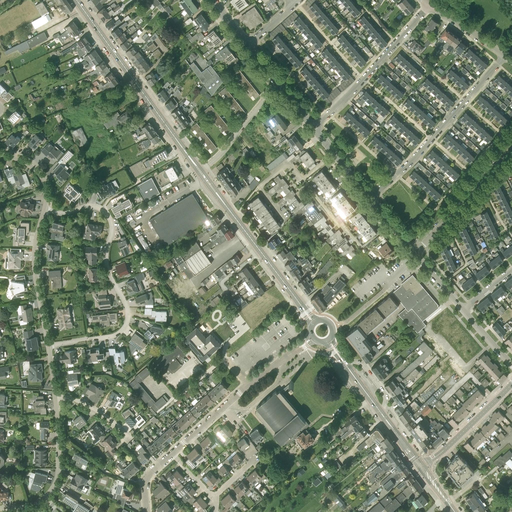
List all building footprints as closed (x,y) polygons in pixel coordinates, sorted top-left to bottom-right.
[(100,0),(92,6),(96,11),(103,5),(102,3),(103,3),(106,0),(100,0)] [(182,0),(180,1),(185,8),(193,2),(191,0),(182,0)] [(245,6),(242,1),(243,0),(231,0),(230,1),(233,5),(234,4),(237,9),(238,9),(240,11),(245,6)] [(267,0),(265,2),(270,10),(277,5),(275,1),(276,0),(267,0)] [(403,9),(410,3),(406,0),(402,0),(399,3),(403,9)] [(42,16),(48,12),(42,1),(36,5),(42,16)] [(64,4),(58,9),(61,13),(64,11),(66,14),(73,9),(68,2),(64,5),(64,4)] [(187,12),(187,11),(190,15),(198,9),(193,2),(185,8),(182,11),(183,12),(182,13),(185,15),(187,12)] [(315,2),(314,3),(312,5),(310,7),(314,11),(319,7),(315,2)] [(352,2),(347,7),(351,11),(356,7),(352,2)] [(97,13),(100,17),(117,6),(115,3),(106,9),(105,7),(97,13)] [(410,3),(403,9),(408,14),(414,9),(410,3)] [(119,4),(117,6),(100,17),(104,22),(111,16),(110,15),(121,7),(119,4)] [(248,24),(260,16),(254,7),(245,14),(245,13),(244,13),(245,14),(241,16),(247,25),(248,24)] [(318,16),(323,12),(319,7),(314,11),(318,16)] [(356,7),(351,11),(355,16),(360,12),(356,7)] [(385,21),(388,18),(387,17),(393,11),(390,8),(382,18),(385,21)] [(322,21),(327,16),(323,12),(318,16),(322,21)] [(35,29),(47,22),(47,21),(51,19),(49,13),(31,22),(35,29)] [(194,19),(198,24),(205,19),(201,14),(194,19)] [(117,15),(105,24),(109,29),(113,26),(114,27),(121,21),(117,15)] [(362,25),(368,20),(363,15),(358,20),(362,25)] [(248,24),(250,28),(259,23),(258,22),(263,19),(260,16),(248,24)] [(299,16),(297,18),(294,20),(294,21),(298,25),(303,21),(299,16)] [(326,25),(331,21),(327,16),(322,21),(326,25)] [(129,19),(126,21),(111,32),(115,37),(127,29),(125,26),(128,24),(127,22),(130,20),(129,19)] [(196,30),(198,33),(209,25),(205,19),(198,24),(200,27),(196,30)] [(430,33),(437,23),(431,19),(425,27),(428,29),(427,31),(430,33)] [(366,29),(371,25),(368,20),(362,25),(366,29)] [(63,37),(66,35),(77,26),(74,21),(64,28),(66,31),(64,32),(61,34),(63,37)] [(303,21),(298,25),(302,30),(307,26),(303,21)] [(330,30),(335,25),(331,21),(326,25),(330,30)] [(335,25),(330,30),(334,34),(339,30),(335,25)] [(370,34),(375,29),(371,25),(366,29),(370,34)] [(77,26),(66,35),(68,38),(69,37),(70,39),(81,31),(77,26)] [(307,26),(302,30),(306,35),(311,30),(307,26)] [(443,38),(445,39),(450,32),(446,28),(437,39),(440,41),(441,40),(443,38)] [(119,43),(127,38),(125,35),(130,32),(128,29),(116,38),(119,43)] [(374,38),(379,34),(375,29),(370,34),(374,38)] [(209,37),(212,40),(218,35),(214,30),(205,37),(203,34),(200,36),(197,39),(199,41),(201,39),(203,42),(209,37)] [(311,30),(306,35),(310,39),(315,35),(311,30)] [(124,49),(131,44),(138,37),(137,36),(138,34),(136,31),(130,36),(120,44),(124,49)] [(44,32),(26,41),(30,47),(35,45),(47,39),(44,32)] [(450,32),(445,39),(447,41),(442,47),(443,48),(439,52),(440,52),(441,54),(445,49),(455,36),(450,32)] [(197,39),(200,36),(198,33),(190,39),(192,42),(197,39)] [(337,38),(341,43),(346,39),(342,34),(337,38)] [(378,43),(383,38),(379,34),(374,38),(378,43)] [(218,35),(212,40),(208,43),(210,46),(212,44),(214,47),(222,40),(218,35)] [(278,35),(277,35),(275,37),(273,39),(277,44),(282,39),(278,35)] [(315,35),(310,39),(314,44),(319,39),(315,35)] [(82,47),(89,42),(85,36),(78,42),(70,48),(67,49),(69,52),(73,51),(77,49),(82,47)] [(455,36),(445,49),(446,49),(448,51),(450,52),(455,46),(460,39),(455,36)] [(383,38),(378,43),(382,48),(388,43),(383,38)] [(282,39),(277,44),(281,48),(286,44),(282,39)] [(319,39),(314,44),(318,48),(323,44),(319,39)] [(346,39),(341,43),(345,48),(350,43),(346,39)] [(427,47),(432,41),(429,39),(424,45),(425,46),(427,47)] [(421,45),(415,40),(411,44),(409,42),(407,44),(415,51),(418,48),(421,51),(423,48),(420,46),(421,45)] [(457,51),(460,54),(463,52),(462,52),(467,47),(461,41),(455,47),(458,50),(457,51)] [(89,42),(82,47),(77,49),(78,52),(80,57),(86,52),(93,47),(89,42)] [(350,43),(345,48),(349,52),(354,48),(350,43)] [(286,44),(281,48),(285,53),(290,49),(286,44)] [(16,46),(5,51),(6,54),(18,49),(16,46)] [(126,51),(130,57),(137,52),(133,46),(126,51)] [(221,61),(225,58),(231,52),(226,46),(219,52),(216,55),(221,61)] [(325,57),(330,53),(326,48),(321,52),(325,57)] [(354,48),(349,52),(353,57),(358,52),(354,48)] [(463,52),(460,54),(464,58),(466,55),(469,58),(474,53),(469,48),(464,53),(463,52)] [(88,54),(89,56),(87,57),(87,59),(89,61),(92,59),(98,54),(95,49),(88,54)] [(290,49),(285,53),(289,58),(294,53),(290,49)] [(139,51),(137,52),(130,57),(133,61),(142,55),(144,54),(140,50),(139,51)] [(231,52),(225,58),(229,63),(227,65),(230,69),(236,65),(234,63),(238,60),(231,52)] [(295,52),(294,53),(289,58),(293,62),(298,58),(297,57),(298,56),(295,52)] [(358,52),(353,57),(357,61),(362,57),(358,52)] [(329,62),(334,57),(330,53),(325,57),(329,62)] [(399,62),(403,57),(399,53),(392,61),(394,63),(396,60),(399,62)] [(474,53),(469,58),(473,62),(478,57),(474,53)] [(92,67),(95,64),(102,59),(98,54),(92,59),(89,61),(87,62),(88,63),(90,65),(91,67),(92,67)] [(142,55),(133,61),(136,65),(145,59),(142,55)] [(333,66),(338,62),(334,57),(329,62),(333,66)] [(362,57),(357,61),(361,66),(367,62),(362,57)] [(404,66),(408,61),(403,57),(399,62),(397,64),(402,68),(404,66)] [(478,57),(473,62),(478,66),(482,61),(478,57)] [(298,58),(293,62),(297,67),(302,63),(298,58)] [(92,67),(95,70),(93,71),(88,73),(90,76),(95,74),(100,71),(106,66),(107,65),(103,60),(102,59),(92,67)] [(145,59),(136,65),(139,70),(148,63),(145,59)] [(408,70),(413,66),(408,61),(404,66),(408,70)] [(482,61),(478,66),(481,68),(478,70),(480,72),(487,65),(482,61)] [(337,71),(342,67),(338,62),(333,66),(337,71)] [(148,63),(139,70),(142,74),(151,67),(148,63)] [(304,76),(309,71),(313,68),(309,64),(300,71),(304,76)] [(201,72),(196,65),(192,68),(212,95),(223,81),(211,65),(207,68),(201,72)] [(106,66),(100,71),(104,76),(110,71),(106,66)] [(413,75),(417,70),(413,66),(408,70),(413,75)] [(446,74),(451,78),(455,73),(453,71),(455,68),(453,66),(446,74)] [(341,76),(346,71),(342,67),(337,71),(341,76)] [(238,77),(240,80),(245,76),(240,70),(233,75),(236,78),(238,77)] [(422,74),(417,70),(413,75),(417,79),(422,74)] [(110,71),(104,76),(106,79),(101,83),(103,86),(115,77),(112,72),(111,72),(110,71)] [(156,73),(154,74),(152,71),(145,77),(151,85),(158,80),(160,78),(159,76),(156,73)] [(313,76),(309,71),(304,76),(308,80),(313,76)] [(351,76),(346,71),(341,76),(346,80),(346,79),(349,78),(351,76)] [(376,79),(381,83),(385,78),(383,75),(385,73),(383,71),(376,79)] [(455,82),(460,77),(455,73),(451,78),(455,82)] [(499,84),(503,79),(498,75),(492,83),(493,84),(496,81),(499,84)] [(245,76),(240,80),(238,81),(241,85),(243,83),(245,86),(250,82),(245,76)] [(313,76),(308,80),(312,85),(317,80),(313,76)] [(103,86),(101,83),(100,83),(101,84),(97,85),(100,88),(102,91),(110,85),(112,87),(114,86),(115,88),(121,85),(119,82),(115,77),(103,86)] [(460,86),(464,81),(460,77),(455,82),(460,86)] [(385,78),(381,83),(385,87),(390,82),(385,78)] [(427,87),(431,82),(427,78),(419,86),(421,87),(422,87),(424,89),(427,87)] [(503,79),(499,84),(503,88),(508,83),(503,79)] [(317,80),(312,85),(316,89),(322,85),(317,80)] [(157,93),(160,97),(165,93),(169,89),(167,87),(170,83),(167,81),(162,87),(163,87),(161,88),(162,90),(157,93)] [(467,83),(464,81),(460,86),(465,90),(471,83),(469,81),(467,83)] [(250,82),(245,86),(243,87),(246,91),(248,89),(250,92),(255,89),(250,82)] [(390,82),(385,87),(390,91),(394,86),(390,82)] [(431,91),(436,86),(431,82),(427,87),(431,91)] [(0,94),(8,101),(13,96),(0,83),(0,94)] [(511,87),(508,83),(503,88),(508,92),(511,87)] [(175,97),(181,93),(179,90),(182,87),(181,85),(173,94),(175,97)] [(322,85),(316,89),(321,94),(326,90),(322,85)] [(165,93),(160,97),(163,101),(170,96),(169,94),(171,92),(174,88),(172,86),(169,89),(165,93)] [(394,86),(390,91),(394,95),(399,90),(394,86)] [(436,95),(440,90),(436,86),(431,91),(436,95)] [(223,94),(226,97),(230,94),(225,87),(219,93),(222,96),(223,94)] [(255,89),(250,92),(248,94),(251,97),(253,96),(255,99),(260,95),(255,89)] [(327,97),(329,95),(330,94),(326,90),(321,94),(325,99),(327,97)] [(399,90),(394,95),(399,99),(404,94),(399,90)] [(440,99),(445,94),(440,90),(436,95),(440,99)] [(360,107),(366,100),(370,95),(366,91),(360,97),(362,99),(360,100),(359,99),(356,101),(358,103),(357,104),(360,107)] [(33,101),(40,98),(39,97),(34,99),(30,93),(29,94),(33,101)] [(476,100),(481,105),(485,99),(482,97),(485,94),(483,93),(476,100)] [(226,97),(224,99),(227,102),(228,100),(231,103),(231,104),(235,100),(230,94),(226,97)] [(445,103),(449,98),(445,94),(440,99),(445,103)] [(375,99),(370,95),(366,100),(370,104),(375,99)] [(404,103),(409,107),(413,102),(410,100),(413,97),(411,96),(404,103)] [(173,107),(177,103),(178,103),(174,97),(165,104),(169,109),(173,107)] [(454,102),(449,98),(445,103),(448,105),(445,108),(447,110),(454,102)] [(375,99),(370,104),(375,108),(379,103),(375,99)] [(485,99),(481,105),(485,109),(490,104),(485,99)] [(231,104),(231,103),(229,105),(232,108),(233,107),(236,110),(240,106),(235,100),(231,104)] [(177,103),(173,107),(175,110),(171,112),(175,118),(182,112),(180,109),(182,107),(183,104),(184,103),(182,101),(178,105),(177,103)] [(413,102),(409,107),(413,111),(418,106),(413,102)] [(490,104),(485,109),(490,113),(494,108),(496,106),(491,102),(490,104)] [(379,103),(375,108),(379,112),(384,107),(379,103)] [(209,112),(211,115),(212,115),(216,111),(211,105),(205,110),(207,113),(209,112)] [(240,106),(236,110),(234,111),(237,114),(238,113),(241,116),(245,112),(240,106)] [(418,106),(413,111),(418,115),(422,110),(418,106)] [(175,118),(179,123),(186,117),(184,114),(185,114),(189,109),(187,107),(183,112),(182,112),(175,118)] [(384,107),(379,112),(384,116),(388,111),(384,107)] [(348,120),(352,115),(355,112),(352,110),(350,108),(343,116),(348,120)] [(494,108),(490,113),(494,117),(499,112),(494,108)] [(130,112),(128,109),(127,110),(126,110),(124,112),(119,116),(114,110),(109,113),(110,114),(102,120),(108,128),(116,122),(119,126),(129,119),(131,121),(133,119),(132,117),(132,116),(129,112),(130,112)] [(285,118),(290,114),(286,109),(281,113),(285,118)] [(13,123),(21,115),(16,110),(8,118),(13,123)] [(422,110),(418,115),(422,119),(427,114),(422,110)] [(217,121),(221,118),(216,111),(212,115),(211,115),(210,116),(212,120),(214,118),(217,121)] [(186,117),(179,123),(183,128),(185,126),(187,129),(192,125),(188,120),(193,114),(191,112),(187,117),(186,117)] [(274,127),(276,125),(282,120),(277,114),(276,115),(274,112),(267,118),(269,120),(274,127)] [(499,112),(494,117),(499,121),(503,116),(499,112)] [(463,119),(465,122),(470,117),(465,113),(458,120),(460,122),(463,119)] [(427,114),(422,119),(427,124),(431,119),(427,114)] [(352,124),(357,119),(352,115),(348,120),(352,124)] [(393,125),(398,120),(393,115),(386,123),(388,125),(391,122),(393,125)] [(503,116),(499,121),(503,125),(508,120),(503,116)] [(470,117),(465,122),(467,124),(466,125),(468,128),(470,126),(474,121),(470,117)] [(222,127),(226,124),(221,118),(217,121),(215,123),(217,126),(219,124),(222,127)] [(431,119),(427,124),(431,128),(438,120),(436,118),(434,121),(431,119)] [(357,128),(361,124),(357,119),(352,124),(357,128)] [(282,120),(276,125),(279,128),(277,130),(280,133),(288,127),(282,120)] [(398,129),(402,124),(398,120),(393,125),(398,129)] [(137,132),(139,135),(140,136),(146,132),(153,127),(149,122),(146,124),(144,121),(140,125),(143,130),(141,132),(140,130),(137,132)] [(474,121),(470,126),(474,130),(479,125),(474,121)] [(197,133),(202,129),(196,123),(190,128),(193,131),(195,130),(197,133)] [(226,124),(222,127),(220,129),(222,132),(224,131),(227,134),(231,130),(226,124)] [(361,133),(366,128),(361,124),(357,128),(361,133)] [(402,133),(407,128),(402,124),(398,129),(402,133)] [(479,125),(474,130),(479,134),(483,129),(479,125)] [(79,146),(88,142),(81,127),(72,131),(79,146)] [(139,135),(137,136),(140,140),(142,139),(142,140),(146,138),(145,137),(148,136),(150,138),(157,132),(153,127),(146,132),(140,136),(139,135)] [(370,132),(366,128),(361,133),(366,137),(370,132)] [(407,137),(411,132),(407,128),(402,133),(407,137)] [(202,139),(207,135),(202,129),(197,133),(195,134),(198,138),(200,136),(202,139)] [(483,129),(479,134),(483,138),(488,133),(483,129)] [(447,142),(452,137),(449,135),(451,132),(449,130),(443,138),(447,142)] [(411,141),(416,136),(411,132),(407,137),(411,141)] [(154,143),(161,138),(158,133),(147,140),(135,145),(145,149),(150,146),(150,143),(152,142),(152,140),(154,143)] [(370,141),(375,145),(380,140),(377,138),(379,135),(377,133),(370,141)] [(488,133),(483,138),(488,142),(493,137),(488,133)] [(15,137),(12,134),(6,141),(9,145),(11,143),(14,146),(21,139),(17,135),(15,137)] [(40,138),(36,134),(28,142),(35,149),(39,145),(41,143),(42,141),(44,144),(47,140),(42,135),(40,138)] [(207,145),(212,142),(207,135),(202,139),(200,141),(203,144),(205,142),(207,145)] [(293,145),(299,140),(294,135),(287,140),(289,143),(290,142),(293,145)] [(274,144),(276,147),(287,139),(284,136),(280,139),(279,139),(274,144)] [(416,136),(411,141),(412,141),(409,143),(412,146),(414,148),(421,140),(416,136)] [(452,146),(456,141),(452,137),(447,142),(452,146)] [(299,140),(293,145),(292,146),(297,151),(303,146),(299,140)] [(380,140),(375,145),(380,149),(384,144),(380,140)] [(456,150),(461,145),(456,141),(452,146),(456,150)] [(217,148),(212,142),(207,145),(205,147),(208,150),(210,148),(213,151),(217,148)] [(54,147),(53,147),(49,143),(41,151),(47,157),(48,157),(51,160),(55,157),(58,160),(63,155),(57,150),(54,148),(55,147),(54,146),(54,147)] [(384,144),(380,149),(384,153),(389,148),(387,146),(388,145),(385,143),(384,144)] [(461,154),(465,149),(461,145),(456,150),(461,154)] [(389,148),(384,153),(389,157),(393,152),(389,148)] [(149,157),(130,167),(136,176),(135,177),(154,166),(153,164),(169,155),(166,149),(150,158),(149,157)] [(465,158),(470,153),(465,149),(461,154),(465,158)] [(65,179),(70,174),(66,170),(69,168),(66,165),(66,163),(74,154),(69,150),(59,161),(60,163),(53,170),(56,172),(54,174),(61,181),(64,178),(65,179)] [(429,157),(432,159),(437,154),(432,150),(425,158),(427,159),(429,157)] [(300,157),(304,161),(311,156),(307,151),(300,157)] [(393,152),(389,157),(393,161),(398,156),(393,152)] [(293,153),(288,157),(286,159),(288,162),(290,161),(295,156),(293,153)] [(475,157),(470,153),(465,158),(470,162),(475,157)] [(295,156),(290,161),(292,163),(297,159),(300,157),(298,154),(295,156)] [(437,154),(432,159),(437,163),(441,158),(437,154)] [(311,156),(304,161),(310,170),(316,165),(313,161),(315,160),(311,156)] [(398,156),(393,161),(398,165),(405,158),(403,156),(400,159),(398,156)] [(441,158),(437,163),(441,167),(446,162),(441,158)] [(446,162),(441,167),(446,171),(450,166),(446,162)] [(176,172),(178,171),(175,166),(173,167),(173,165),(170,167),(169,166),(166,168),(167,169),(137,186),(145,200),(161,191),(159,187),(178,176),(176,172)] [(230,173),(231,171),(227,166),(225,168),(217,174),(221,179),(228,174),(229,173),(230,173)] [(450,166),(446,171),(450,175),(455,170),(450,166)] [(10,172),(9,168),(4,170),(9,182),(11,181),(12,184),(16,183),(17,186),(23,184),(24,187),(30,185),(35,184),(32,175),(27,177),(26,173),(22,175),(21,172),(16,173),(15,170),(10,172)] [(409,175),(414,179),(419,174),(416,172),(418,169),(416,168),(409,175)] [(313,178),(316,182),(325,174),(322,170),(313,178)] [(455,170),(450,175),(455,179),(459,174),(455,170)] [(228,174),(221,179),(225,184),(232,179),(230,176),(230,175),(229,173),(228,174)] [(325,174),(316,182),(319,185),(328,178),(325,174)] [(419,174),(414,179),(419,183),(423,178),(419,174)] [(268,191),(270,193),(275,189),(276,190),(282,185),(286,182),(283,179),(281,180),(278,176),(274,179),(277,183),(268,191)] [(233,178),(232,179),(225,184),(229,189),(236,184),(233,181),(234,180),(233,178)] [(243,178),(236,184),(229,189),(233,195),(248,184),(243,178)] [(252,190),(259,182),(254,178),(249,186),(252,190)] [(328,178),(319,185),(322,188),(331,181),(328,178)] [(423,178),(419,183),(423,187),(428,182),(423,178)] [(331,181),(322,188),(325,192),(334,185),(331,181)] [(291,191),(287,187),(289,185),(286,182),(282,185),(276,190),(275,189),(270,193),(272,195),(277,192),(279,194),(283,190),(286,194),(287,195),(291,191)] [(428,182),(423,187),(428,191),(432,186),(428,182)] [(114,188),(111,183),(105,186),(104,184),(101,186),(102,188),(95,191),(100,200),(107,196),(106,195),(109,194),(113,193),(114,193),(116,192),(117,191),(116,189),(114,188)] [(78,191),(76,190),(76,189),(70,184),(65,189),(66,191),(64,194),(71,200),(72,199),(74,201),(81,194),(78,191)] [(334,185),(325,192),(328,196),(329,197),(336,191),(335,190),(337,189),(334,185)] [(493,188),(496,194),(502,191),(499,185),(493,188)] [(432,186),(428,191),(432,195),(437,191),(432,186)] [(287,195),(286,194),(282,198),(284,200),(279,204),(281,207),(286,203),(285,202),(287,200),(290,204),(297,199),(294,195),(295,193),(292,190),(291,191),(287,195)] [(332,198),(335,202),(344,194),(341,190),(332,198)] [(117,216),(135,206),(126,191),(116,197),(111,200),(114,206),(112,207),(117,216)] [(437,191),(432,195),(437,200),(441,195),(437,191)] [(502,191),(496,194),(499,200),(505,197),(502,191)] [(166,246),(209,219),(193,193),(149,220),(166,246)] [(344,194),(335,202),(337,205),(346,198),(344,194)] [(249,203),(252,207),(261,200),(258,196),(249,203)] [(505,197),(499,200),(502,206),(507,203),(505,197)] [(346,198),(337,205),(340,209),(349,201),(346,198)] [(32,212),(33,210),(34,207),(34,205),(32,204),(30,199),(21,202),(19,210),(22,210),(22,214),(28,216),(28,213),(28,212),(32,212)] [(301,208),(305,205),(302,202),(300,203),(297,199),(290,204),(294,208),(292,210),(295,214),(298,211),(301,208)] [(261,200),(252,207),(255,211),(264,204),(261,200)] [(310,214),(316,210),(312,205),(314,204),(311,200),(305,205),(301,208),(298,211),(295,214),(290,217),(293,220),(297,217),(298,218),(304,213),(307,210),(310,214)] [(349,201),(340,209),(343,212),(352,205),(349,201)] [(507,203),(502,206),(504,212),(510,209),(507,203)] [(264,204),(255,211),(257,214),(267,207),(264,204)] [(352,205),(343,212),(346,216),(355,209),(352,205)] [(267,207),(257,214),(255,216),(258,220),(260,218),(269,211),(267,207)] [(316,210),(310,214),(313,218),(311,221),(314,224),(324,216),(321,213),(319,214),(316,210)] [(269,211),(260,218),(263,222),(272,215),(269,211)] [(350,218),(353,222),(362,214),(359,211),(350,218)] [(481,214),(483,220),(490,217),(487,211),(481,214)] [(211,228),(219,222),(221,220),(217,214),(209,220),(211,223),(209,225),(211,228)] [(362,214),(353,222),(356,225),(365,218),(362,214)] [(272,215),(263,222),(265,225),(268,224),(275,218),(272,215)] [(324,216),(314,224),(317,227),(321,224),(324,228),(324,229),(329,225),(328,225),(325,221),(327,219),(324,216)] [(490,217),(483,220),(486,226),(492,223),(490,217)] [(268,224),(265,225),(268,229),(278,222),(275,218),(268,224)] [(365,218),(356,225),(359,229),(368,221),(365,218)] [(368,221),(359,229),(362,232),(371,225),(368,221)] [(29,232),(30,223),(21,222),(21,227),(18,227),(18,230),(16,230),(16,240),(17,240),(17,241),(15,241),(15,246),(19,246),(19,242),(25,242),(25,235),(28,235),(28,232),(29,232)] [(59,223),(54,222),(51,231),(52,231),(51,238),(63,241),(64,237),(60,236),(61,231),(62,231),(64,224),(62,224),(62,223),(59,223)] [(278,222),(268,229),(271,233),(280,226),(278,222)] [(492,223),(486,226),(489,232),(495,229),(492,223)] [(100,235),(102,226),(88,224),(86,238),(95,239),(95,234),(100,235)] [(213,240),(216,239),(229,229),(225,224),(217,229),(219,231),(211,237),(213,240)] [(324,229),(324,228),(320,231),(323,235),(327,232),(331,236),(335,233),(331,228),(333,227),(330,224),(328,225),(329,225),(324,229)] [(371,225),(362,232),(365,236),(374,229),(371,225)] [(229,229),(216,239),(213,240),(212,241),(214,244),(216,246),(219,244),(228,238),(235,233),(231,228),(229,229)] [(459,231),(462,237),(468,234),(465,228),(459,231)] [(344,239),(343,238),(340,234),(342,233),(339,229),(335,233),(331,236),(326,240),(329,243),(334,239),(337,244),(340,242),(344,239)] [(374,229),(365,236),(368,240),(377,232),(374,229)] [(495,229),(489,232),(491,235),(487,237),(489,240),(498,235),(495,229)] [(198,240),(208,233),(206,230),(202,233),(201,232),(196,236),(198,240)] [(266,240),(273,248),(284,239),(278,231),(266,240)] [(320,240),(313,232),(307,237),(309,240),(312,237),(316,242),(320,240)] [(468,234),(462,237),(465,243),(471,240),(468,234)] [(123,256),(129,254),(126,246),(128,245),(125,236),(121,238),(122,241),(120,241),(120,242),(118,243),(123,256)] [(350,247),(350,246),(346,242),(348,241),(345,237),(343,238),(344,239),(340,242),(337,244),(333,247),(335,251),(340,247),(343,251),(346,249),(346,250),(350,247)] [(471,240),(465,243),(468,249),(474,246),(471,240)] [(185,261),(201,249),(196,241),(179,253),(185,261)] [(212,241),(201,249),(185,261),(179,265),(183,270),(189,279),(195,275),(212,263),(205,253),(211,249),(210,248),(213,246),(213,245),(214,244),(212,241)] [(385,257),(393,251),(387,243),(379,249),(385,257)] [(58,260),(59,251),(59,245),(47,244),(46,254),(49,254),(48,259),(58,260)] [(439,247),(442,253),(448,250),(445,244),(439,247)] [(477,244),(474,246),(468,249),(471,255),(480,250),(479,246),(478,247),(477,244)] [(351,245),(350,246),(350,247),(346,250),(346,249),(343,251),(341,253),(339,255),(342,258),(344,256),(344,257),(347,255),(350,259),(356,254),(353,250),(354,248),(351,245)] [(97,255),(97,251),(97,247),(86,247),(86,252),(88,252),(88,259),(91,259),(91,263),(97,263),(97,255)] [(287,256),(289,258),(294,255),(290,250),(288,252),(285,248),(277,254),(281,260),(287,256)] [(511,253),(507,248),(504,251),(502,248),(500,250),(506,258),(511,253)] [(448,250),(442,253),(445,259),(451,256),(448,250)] [(22,259),(22,252),(9,252),(9,258),(9,262),(6,262),(6,268),(20,268),(20,267),(21,267),(21,263),(20,263),(20,262),(19,262),(19,259),(22,259)] [(497,257),(494,259),(498,264),(503,260),(497,252),(495,254),(497,257)] [(237,254),(227,262),(214,272),(219,278),(217,279),(219,282),(227,275),(222,268),(225,265),(228,269),(230,267),(241,260),(237,254)] [(294,255),(289,258),(291,261),(285,265),(288,270),(289,269),(302,260),(301,258),(300,259),(299,258),(295,261),(293,259),(295,257),(294,255)] [(293,276),(306,266),(309,265),(308,264),(310,263),(306,256),(302,260),(289,269),(291,271),(290,271),(293,276)] [(451,256),(445,259),(447,265),(453,262),(451,256)] [(311,281),(302,288),(306,293),(313,288),(311,285),(319,280),(324,275),(328,271),(327,270),(333,263),(329,259),(321,269),(318,273),(319,275),(317,277),(311,281)] [(498,264),(494,259),(491,262),(489,259),(486,260),(493,269),(498,264)] [(128,270),(125,262),(116,266),(120,277),(126,274),(127,277),(131,275),(128,270)] [(453,262),(447,265),(450,271),(460,267),(459,264),(455,266),(453,262)] [(480,270),(485,275),(490,271),(483,263),(481,265),(484,267),(480,270)] [(308,269),(306,266),(293,276),(297,281),(301,277),(301,276),(302,275),(302,274),(304,273),(304,272),(306,270),(308,269)] [(239,272),(242,276),(249,271),(246,267),(239,272)] [(98,280),(98,269),(89,269),(89,274),(88,274),(88,277),(89,277),(89,280),(98,280)] [(52,289),(62,289),(61,270),(49,271),(49,277),(52,281),(52,289)] [(485,275),(480,270),(477,273),(475,270),(473,271),(479,279),(485,275)] [(249,271),(242,276),(245,280),(252,275),(249,271)] [(470,278),(467,281),(471,286),(476,282),(470,274),(468,275),(470,278)] [(26,282),(25,275),(17,277),(16,277),(16,278),(15,281),(12,281),(13,288),(10,289),(11,290),(10,290),(12,295),(13,294),(15,293),(16,296),(17,297),(18,297),(25,295),(25,293),(28,293),(27,288),(25,288),(24,283),(26,282)] [(252,275),(245,280),(248,285),(255,279),(252,275)] [(298,282),(302,288),(311,281),(309,279),(310,278),(307,275),(298,282)] [(319,293),(311,299),(320,312),(327,307),(346,284),(343,281),(345,279),(342,276),(332,288),(328,284),(323,289),(321,293),(320,294),(319,293)] [(412,276),(402,285),(407,290),(409,288),(415,295),(423,288),(412,276)] [(471,286),(467,281),(465,278),(461,281),(459,282),(466,290),(471,286)] [(255,279),(248,285),(251,289),(258,283),(255,279)] [(137,286),(134,280),(127,282),(129,286),(128,287),(127,288),(129,295),(138,291),(138,292),(142,291),(139,285),(137,286)] [(258,283),(251,289),(255,293),(261,288),(258,283)] [(407,290),(402,285),(393,292),(406,308),(408,311),(411,308),(428,294),(423,288),(415,295),(409,288),(407,290)] [(203,286),(198,289),(202,294),(205,293),(207,291),(203,286)] [(501,286),(496,290),(500,295),(504,293),(506,296),(508,294),(501,286)] [(261,288),(255,293),(258,297),(265,292),(261,288)] [(110,296),(107,297),(107,289),(98,290),(98,296),(99,296),(100,300),(99,300),(99,303),(100,303),(100,307),(100,308),(111,307),(110,296)] [(500,295),(496,290),(491,294),(497,302),(500,301),(497,298),(500,295)] [(147,298),(146,294),(136,298),(139,304),(145,301),(146,304),(153,304),(153,301),(152,298),(149,297),(147,298)] [(398,315),(399,315),(401,317),(411,328),(412,327),(418,333),(422,329),(426,325),(423,321),(439,307),(428,294),(411,308),(408,311),(406,308),(398,315)] [(370,347),(371,346),(362,335),(364,334),(366,334),(367,334),(366,332),(384,317),(398,305),(390,295),(357,323),(359,325),(346,335),(361,354),(370,347)] [(214,306),(221,300),(218,296),(210,301),(214,306)] [(488,297),(482,301),(487,306),(490,304),(492,307),(494,305),(488,297)] [(245,300),(240,304),(243,308),(248,304),(245,300)] [(487,306),(482,301),(477,305),(484,313),(486,312),(484,309),(487,306)] [(27,308),(26,304),(17,306),(19,314),(23,314),(24,320),(20,320),(21,325),(29,323),(29,320),(32,319),(31,313),(31,312),(31,308),(27,308)] [(61,329),(72,327),(69,307),(57,309),(61,329)] [(165,320),(166,316),(166,315),(165,311),(152,310),(152,308),(145,308),(145,314),(151,314),(151,317),(156,317),(156,320),(165,320)] [(110,326),(110,321),(118,320),(117,313),(92,315),(92,322),(100,321),(100,323),(104,323),(104,327),(106,326),(110,326)] [(497,331),(502,327),(499,324),(502,321),(500,319),(492,326),(497,331)] [(507,322),(502,327),(497,331),(501,336),(511,327),(507,322)] [(160,334),(166,329),(153,325),(149,329),(149,328),(148,328),(149,329),(144,334),(146,333),(150,338),(154,334),(155,335),(156,333),(160,334)] [(196,327),(183,338),(188,344),(189,344),(198,354),(198,355),(203,361),(207,356),(208,357),(212,353),(221,345),(211,333),(206,338),(196,327)] [(33,337),(32,330),(24,331),(25,337),(26,337),(29,350),(38,348),(37,341),(38,341),(39,340),(38,337),(37,337),(36,337),(33,337)] [(142,334),(137,330),(135,333),(135,332),(132,336),(133,337),(133,338),(129,344),(132,355),(131,352),(136,347),(141,351),(146,344),(142,341),(144,339),(140,336),(142,334)] [(427,333),(424,336),(438,351),(441,348),(427,333)] [(385,385),(389,391),(396,387),(400,383),(401,381),(415,368),(428,357),(433,350),(424,341),(418,347),(423,352),(411,364),(398,375),(385,385)] [(169,369),(172,373),(184,363),(181,359),(186,355),(177,344),(154,363),(163,374),(169,369)] [(373,344),(371,346),(370,347),(361,354),(366,361),(377,353),(379,351),(373,344)] [(116,351),(115,347),(109,348),(110,355),(114,354),(115,362),(126,361),(124,350),(116,351)] [(100,350),(99,348),(91,349),(87,350),(89,363),(93,362),(98,361),(97,359),(105,358),(103,350),(100,350)] [(75,361),(74,350),(66,352),(67,354),(60,355),(61,362),(68,361),(68,362),(75,361)] [(482,364),(489,357),(487,355),(486,356),(484,354),(478,360),(482,364)] [(485,368),(491,362),(489,360),(491,359),(489,357),(482,364),(485,368)] [(372,368),(376,373),(387,365),(385,363),(386,363),(386,362),(387,362),(387,361),(387,360),(387,359),(386,359),(386,358),(385,358),(384,358),(383,358),(381,360),(382,360),(372,368)] [(489,371),(496,365),(494,362),(493,364),(491,362),(485,368),(489,371)] [(42,380),(42,373),(42,372),(42,369),(42,363),(30,365),(30,370),(28,370),(30,380),(33,380),(33,381),(42,380)] [(387,365),(376,373),(380,379),(391,371),(387,365)] [(493,375),(499,370),(497,368),(498,367),(496,365),(489,371),(493,375)] [(0,378),(6,377),(6,374),(10,373),(9,366),(2,367),(2,370),(0,370),(0,378)] [(155,402),(139,383),(151,372),(147,367),(134,377),(135,379),(130,383),(150,407),(151,406),(156,411),(169,400),(164,394),(155,402)] [(396,387),(389,391),(392,395),(400,390),(403,388),(419,372),(415,368),(401,381),(400,383),(396,387)] [(73,385),(73,384),(78,383),(77,374),(81,373),(80,369),(73,370),(74,373),(68,374),(68,378),(67,380),(69,381),(69,385),(70,385),(70,386),(69,386),(70,388),(70,389),(71,390),(72,390),(73,390),(74,389),(74,388),(74,385),(73,385)] [(497,379),(504,373),(501,370),(500,371),(499,370),(493,375),(497,379)] [(507,377),(504,373),(497,379),(501,383),(507,377)] [(209,377),(213,381),(216,385),(223,393),(228,388),(221,381),(219,383),(211,375),(209,377)] [(95,386),(91,384),(87,392),(91,394),(90,397),(97,401),(103,390),(95,386)] [(223,393),(216,385),(214,386),(215,387),(212,389),(219,396),(223,393)] [(410,430),(418,422),(432,408),(430,407),(437,400),(436,399),(445,391),(441,386),(418,408),(404,422),(410,430)] [(400,390),(392,395),(396,401),(407,391),(407,390),(405,388),(404,388),(403,388),(400,390)] [(219,396),(212,389),(210,391),(209,391),(207,393),(214,400),(219,396)] [(478,389),(474,393),(481,400),(483,398),(482,397),(484,395),(478,389)] [(270,396),(262,403),(256,407),(258,409),(258,410),(255,412),(274,433),(274,434),(281,442),(284,440),(287,444),(290,442),(297,436),(298,435),(304,430),(307,428),(303,423),(306,421),(299,412),(298,413),(298,412),(282,393),(280,391),(278,393),(277,393),(276,391),(270,396)] [(407,391),(396,401),(400,405),(406,399),(405,397),(409,393),(407,391)] [(118,402),(117,401),(116,398),(118,395),(113,392),(104,404),(109,407),(111,405),(114,407),(115,405),(116,406),(115,406),(120,409),(123,403),(119,401),(118,402)] [(214,400),(207,393),(205,395),(206,396),(203,397),(210,405),(214,400)] [(481,400),(474,393),(470,396),(476,403),(478,401),(479,402),(481,400)] [(43,399),(43,396),(43,395),(37,396),(38,398),(36,398),(36,400),(35,400),(36,402),(33,403),(34,410),(35,410),(35,413),(42,412),(41,408),(45,408),(44,403),(45,403),(45,399),(43,399)] [(476,403),(470,396),(466,400),(473,407),(475,405),(474,404),(476,403)] [(210,405),(203,397),(201,400),(200,399),(198,401),(205,409),(210,405)] [(406,399),(400,405),(395,409),(399,415),(406,408),(404,407),(411,401),(408,398),(406,399)] [(406,408),(399,415),(404,422),(418,408),(416,406),(418,405),(414,400),(406,408)] [(439,409),(443,405),(439,400),(434,404),(439,409)] [(473,407),(466,400),(462,404),(469,411),(468,410),(470,408),(471,409),(473,407)] [(198,401),(196,403),(194,405),(201,412),(205,409),(198,401)] [(469,411),(462,404),(463,405),(459,408),(466,416),(468,414),(467,413),(469,411)] [(201,412),(194,405),(192,407),(191,407),(189,409),(196,417),(201,412)] [(196,417),(189,409),(187,407),(185,408),(184,408),(187,411),(187,412),(185,414),(192,421),(196,417)] [(466,416),(459,408),(455,412),(461,418),(463,417),(464,418),(466,416)] [(133,420),(132,418),(134,415),(132,412),(129,409),(122,413),(126,419),(125,420),(127,422),(132,427),(136,423),(139,427),(146,421),(140,414),(137,417),(133,420)] [(493,413),(500,420),(504,416),(499,410),(497,412),(496,411),(493,413)] [(461,418),(455,412),(452,416),(458,423),(460,421),(459,420),(461,418)] [(491,418),(497,424),(500,420),(493,413),(491,415),(493,416),(490,418),(491,419),(491,418)] [(73,420),(79,428),(87,421),(81,414),(73,420)] [(192,421),(185,414),(183,416),(182,415),(180,417),(187,425),(192,421)] [(346,431),(359,421),(354,414),(345,422),(346,423),(340,427),(339,426),(333,430),(336,434),(334,435),(337,438),(341,436),(346,431)] [(458,423),(452,416),(451,416),(452,417),(448,421),(454,427),(458,423)] [(49,429),(49,417),(43,417),(43,422),(41,422),(37,422),(37,423),(36,428),(37,429),(41,429),(41,438),(48,438),(48,429),(49,429)] [(187,425),(180,417),(178,419),(179,420),(176,422),(183,429),(187,425)] [(488,423),(494,429),(498,426),(497,424),(491,418),(491,419),(489,420),(490,422),(488,423)] [(183,429),(176,422),(175,420),(170,424),(171,425),(178,433),(183,429)] [(359,421),(346,431),(341,436),(343,438),(353,431),(353,430),(352,429),(353,428),(355,431),(363,426),(359,421)] [(440,434),(444,438),(450,433),(443,427),(439,430),(437,428),(438,427),(432,421),(430,424),(440,434)] [(419,441),(427,435),(428,434),(418,422),(410,430),(414,436),(419,441)] [(483,426),(490,433),(494,429),(488,423),(486,425),(485,424),(483,426)] [(104,432),(102,429),(100,427),(99,427),(96,424),(87,432),(91,437),(92,437),(93,436),(96,439),(98,436),(101,439),(106,435),(103,432),(104,432)] [(219,431),(222,435),(229,428),(226,424),(221,428),(219,426),(214,430),(217,433),(219,431)] [(178,433),(171,425),(169,427),(170,428),(167,430),(174,437),(178,433)] [(481,431),(486,437),(490,433),(483,426),(481,428),(482,429),(481,431)] [(359,438),(367,432),(363,427),(355,433),(357,436),(357,435),(359,438)] [(229,428),(222,435),(226,439),(224,441),(226,443),(231,439),(229,436),(233,433),(229,428)] [(258,444),(262,441),(260,439),(264,436),(257,428),(250,433),(256,442),(256,441),(258,444)] [(375,441),(376,440),(378,439),(377,438),(383,434),(378,428),(376,428),(370,433),(371,435),(356,448),(359,451),(364,446),(366,444),(368,447),(375,441)] [(298,435),(297,436),(299,439),(297,441),(302,448),(304,446),(305,447),(315,439),(314,438),(315,438),(315,436),(314,435),(312,434),(312,435),(310,432),(309,432),(307,429),(304,431),(303,431),(298,435)] [(174,437),(167,430),(165,432),(165,431),(162,433),(169,441),(174,437)] [(444,438),(440,434),(439,435),(435,431),(433,433),(437,438),(435,440),(438,443),(444,438)] [(476,433),(483,441),(486,437),(481,431),(479,433),(478,431),(476,433)] [(169,441),(162,433),(160,435),(161,436),(159,438),(165,445),(169,441)] [(437,438),(433,433),(429,437),(430,439),(422,446),(427,452),(429,452),(436,446),(438,443),(435,440),(437,438)] [(473,438),(479,444),(483,441),(476,433),(473,435),(475,437),(473,438)] [(373,449),(378,445),(380,448),(391,440),(387,435),(385,437),(378,442),(377,443),(372,447),(373,449)] [(430,439),(429,437),(427,435),(419,441),(422,446),(430,439)] [(117,444),(113,439),(110,436),(105,440),(104,439),(104,440),(103,441),(101,443),(103,446),(105,445),(109,450),(106,453),(108,455),(107,456),(108,457),(109,456),(110,458),(117,452),(116,452),(112,448),(117,444)] [(203,438),(211,447),(215,443),(216,445),(219,443),(215,438),(212,440),(208,436),(206,438),(205,437),(203,438)] [(165,445),(159,438),(156,440),(156,439),(153,441),(154,442),(160,449),(165,445)] [(201,449),(206,454),(208,452),(206,450),(211,447),(203,438),(201,440),(202,441),(200,443),(204,447),(201,449)] [(249,444),(244,438),(237,443),(246,454),(245,455),(248,459),(258,451),(251,442),(249,444)] [(468,441),(475,448),(479,444),(473,438),(471,440),(470,439),(468,441)] [(160,449),(154,442),(151,445),(145,439),(142,441),(154,455),(160,449)] [(387,451),(392,447),(395,445),(391,440),(380,448),(381,450),(385,447),(387,451)] [(475,448),(468,441),(464,445),(470,451),(474,447),(474,448),(475,448)] [(144,463),(149,459),(147,456),(149,454),(142,446),(138,450),(140,453),(138,456),(144,463)] [(200,461),(204,457),(204,456),(206,454),(201,449),(199,452),(195,447),(191,451),(200,461)] [(373,478),(381,471),(387,466),(399,456),(392,447),(387,451),(385,453),(390,460),(387,462),(387,461),(386,462),(385,461),(365,478),(368,482),(373,478)] [(237,453),(233,456),(239,464),(243,460),(239,456),(242,454),(237,449),(235,451),(237,453)] [(36,464),(46,464),(46,450),(36,450),(36,464)] [(511,452),(509,450),(502,457),(500,455),(493,462),(497,466),(497,465),(499,467),(497,469),(499,471),(504,467),(503,466),(506,463),(511,468),(511,452)] [(200,461),(191,451),(187,455),(189,458),(186,461),(193,468),(200,461)] [(82,456),(75,452),(73,457),(78,460),(75,464),(81,467),(83,463),(86,464),(89,460),(86,458),(87,457),(87,456),(84,454),(83,454),(83,455),(82,456)] [(465,479),(474,470),(458,454),(453,458),(454,458),(449,462),(449,463),(445,467),(451,472),(450,473),(455,478),(454,479),(459,484),(465,479)] [(239,464),(233,456),(228,460),(227,458),(225,460),(229,465),(231,463),(235,468),(239,464)] [(381,471),(373,478),(375,480),(391,466),(393,464),(394,466),(401,459),(399,456),(387,466),(381,471)] [(134,473),(126,463),(125,462),(123,460),(116,465),(123,473),(124,472),(129,477),(134,473)] [(229,465),(225,460),(222,463),(224,465),(219,469),(226,476),(230,472),(226,467),(229,465)] [(383,485),(406,465),(402,460),(395,465),(398,469),(397,470),(396,469),(389,475),(381,482),(383,485)] [(126,463),(134,473),(140,468),(133,461),(130,463),(129,461),(126,463)] [(343,468),(337,461),(331,465),(337,473),(343,468)] [(410,471),(406,465),(383,485),(388,490),(395,484),(393,481),(405,472),(406,474),(410,471)] [(206,481),(213,475),(210,471),(212,469),(209,467),(205,471),(207,473),(202,477),(206,481)] [(328,467),(322,472),(328,479),(333,474),(328,467)] [(173,480),(180,474),(177,469),(172,473),(170,471),(165,475),(168,478),(170,476),(173,480)] [(255,469),(251,473),(258,480),(262,477),(264,479),(266,476),(262,472),(259,474),(255,469)] [(35,473),(31,472),(29,477),(29,487),(30,488),(31,489),(30,489),(36,491),(37,491),(38,491),(39,491),(39,490),(40,490),(41,489),(41,488),(43,481),(46,481),(48,475),(36,472),(35,473)] [(88,479),(77,473),(75,478),(73,477),(69,484),(71,485),(71,486),(79,490),(79,489),(81,490),(84,484),(85,484),(88,479)] [(258,480),(251,473),(247,477),(251,481),(249,483),(253,488),(255,486),(254,484),(258,480)] [(177,488),(182,484),(180,482),(184,478),(180,474),(173,480),(177,484),(175,486),(177,488)] [(409,485),(416,479),(415,478),(414,476),(412,474),(396,486),(399,489),(407,482),(409,485)] [(213,475),(206,481),(210,486),(214,482),(216,484),(221,480),(219,477),(217,479),(213,475)] [(117,503),(124,506),(127,496),(132,498),(134,491),(133,491),(134,490),(130,489),(130,490),(123,488),(125,482),(117,479),(116,482),(118,482),(116,489),(115,489),(114,492),(118,493),(117,499),(118,500),(117,503)] [(416,479),(409,485),(404,488),(402,492),(405,496),(408,494),(413,490),(416,494),(419,492),(423,489),(416,479)] [(159,498),(163,494),(162,493),(167,489),(160,481),(157,484),(159,486),(153,492),(159,498)] [(255,490),(253,488),(249,483),(246,485),(242,481),(240,483),(239,482),(237,484),(245,492),(247,495),(251,491),(250,490),(252,489),(254,491),(255,490)] [(0,489),(0,483),(0,498),(9,498),(8,491),(5,491),(2,489),(0,489)] [(185,493),(192,487),(189,483),(184,487),(182,484),(177,488),(179,491),(179,492),(182,496),(185,493)] [(245,492),(237,484),(235,485),(236,486),(234,489),(238,493),(235,495),(240,500),(242,498),(241,496),(245,492)] [(492,493),(497,489),(494,485),(489,489),(492,493)] [(189,502),(194,497),(192,495),(196,491),(192,487),(185,493),(189,497),(187,499),(189,502)] [(78,500),(67,492),(65,494),(67,495),(66,497),(65,495),(62,499),(74,507),(76,503),(78,504),(73,511),(90,511),(94,507),(86,501),(83,505),(77,502),(78,500)] [(399,502),(406,496),(401,492),(392,500),(387,494),(367,511),(379,511),(384,508),(388,511),(390,511),(400,504),(399,502)] [(419,492),(416,494),(412,497),(419,506),(423,504),(424,506),(428,503),(426,501),(427,501),(422,494),(421,494),(419,492)] [(240,500),(235,495),(233,497),(229,493),(225,497),(232,504),(236,500),(237,502),(240,500)] [(369,503),(376,496),(374,493),(366,500),(369,503)] [(465,499),(470,504),(476,499),(472,493),(465,499)] [(197,506),(204,500),(200,496),(196,500),(194,497),(189,502),(191,504),(193,502),(197,506)] [(232,504),(225,497),(221,500),(226,507),(222,511),(225,511),(229,509),(228,507),(232,504)] [(476,499),(470,504),(474,509),(481,504),(476,499)] [(204,500),(197,506),(199,509),(197,511),(198,511),(203,511),(206,510),(203,508),(208,504),(204,500)] [(158,511),(170,511),(173,510),(166,502),(157,510),(158,511)]
